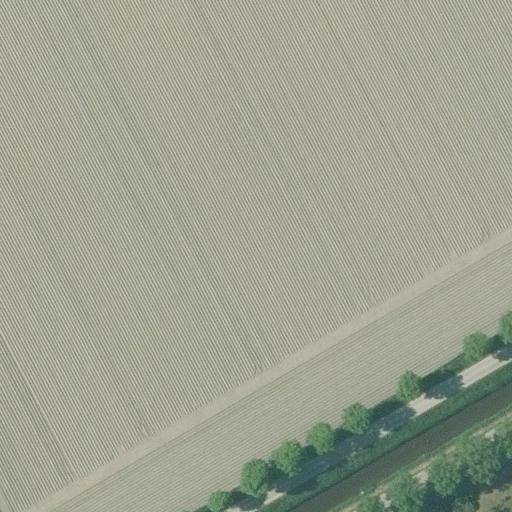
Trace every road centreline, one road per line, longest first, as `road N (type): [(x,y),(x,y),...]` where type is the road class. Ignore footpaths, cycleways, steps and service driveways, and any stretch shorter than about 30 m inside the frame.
road 1 (unclassified): [(511,351),(239,511)]
road 2 (unclassified): [(369,511),(511,427)]
